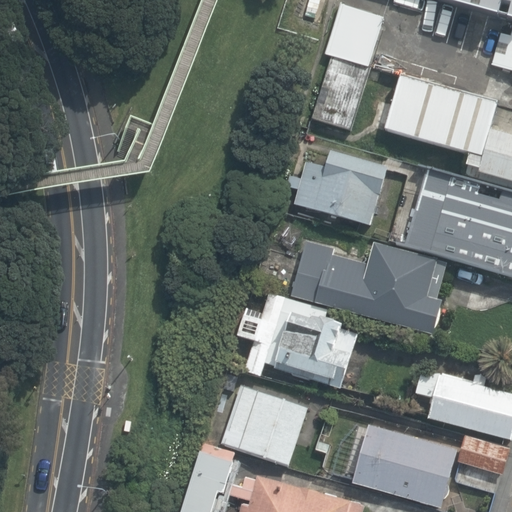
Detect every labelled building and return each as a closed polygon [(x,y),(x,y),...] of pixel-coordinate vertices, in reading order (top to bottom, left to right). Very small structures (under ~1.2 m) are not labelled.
[(511,0),(432,0),(503,21),(511,23),(511,0)] [(332,59),(373,72),(389,19),(348,7),(332,59)] [(511,23),(503,21),(494,66),(511,71),(511,23)] [(373,72),(332,59),(314,119),(352,132),(373,72)] [(487,159),(496,130),(502,104),(403,78),(388,130),(469,153),(487,159)] [(511,134),(496,130),(487,159),(469,153),(461,180),(511,195),(511,134)] [(301,143),(286,203),(368,224),(383,163),(301,143)] [(511,195),(461,180),(428,171),(405,247),(511,277),(511,195)] [(359,252),(298,236),(284,291),(426,328),(443,260),(362,239),(359,252)] [(244,332),(237,364),(263,370),(265,362),(341,381),(352,336),(328,330),(332,314),(264,297),(261,308),(239,303),(232,330),(244,332)] [(401,393),(419,397),(415,410),(507,435),(511,418),(511,388),(410,361),(401,393)] [(246,382),(223,440),(300,470),(323,412),(246,382)] [(450,443),(358,415),(340,477),(438,507),(453,459),(498,472),(507,443),(455,427),(450,443)] [(194,434),(172,508),(183,511),(212,511),(219,493),(240,499),(236,511),(366,511),(371,496),(282,469),(280,476),(258,469),(256,477),(225,468),(231,445),(194,434)]
